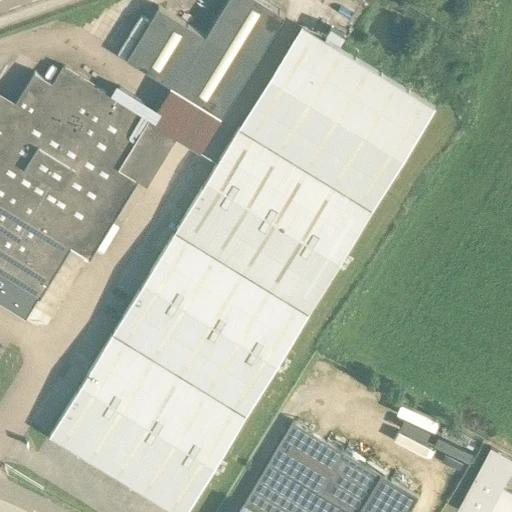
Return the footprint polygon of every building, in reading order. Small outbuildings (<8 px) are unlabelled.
[(200,151),(285,14),(261,0),(226,0),(205,35),(158,6),(141,34),(121,23),(107,45),(126,58),(171,85),(150,119),(63,65),(52,82),(34,71),(15,102),(0,92),(0,302),(25,318),(38,297),(40,298),(71,247),(90,258),(104,235),(138,179),(147,185),(176,136),(200,151)] [(177,511),(185,511),(309,311),(372,208),(434,107),(301,25),(238,127),(50,434),(177,511)] [(239,511),(408,511),(418,495),(293,421),(239,511)] [(476,472),(456,508),(463,511),(511,511),(511,491),(503,487),(476,472)] [(167,511),(135,493),(123,511),(167,511)]
